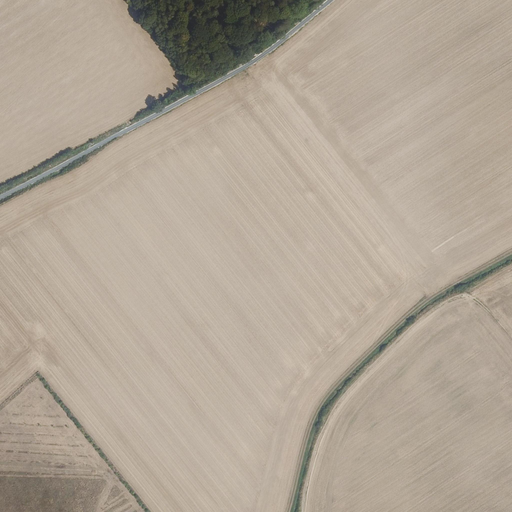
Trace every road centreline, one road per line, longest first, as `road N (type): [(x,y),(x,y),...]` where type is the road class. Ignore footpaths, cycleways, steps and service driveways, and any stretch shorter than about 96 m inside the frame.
road 1 (track): [(327,0),(229,76),(0,199)]
road 2 (track): [(511,253),(435,294),(322,401),(286,511)]
road 3 (track): [(511,343),(473,297),(442,302),(340,396),(317,442),(301,511)]
